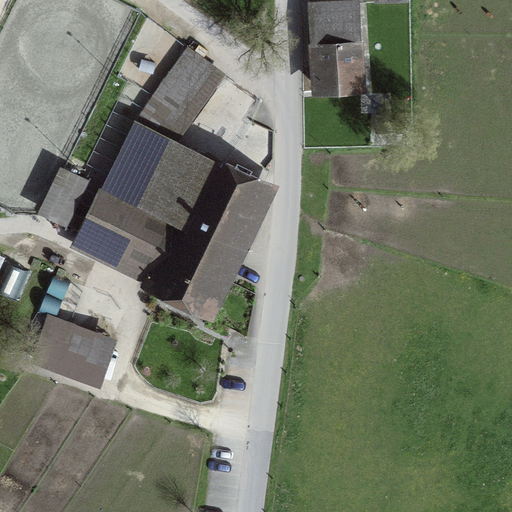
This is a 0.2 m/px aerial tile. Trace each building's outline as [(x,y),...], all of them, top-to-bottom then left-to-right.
[(401,0),(361,0),(362,10),(402,9),(401,0)] [(371,12),(313,12),(313,98),(371,98),(371,12)] [(188,47),(151,97),(178,117),(215,67),(188,47)] [(137,118),(75,241),(207,306),(269,184),(137,118)] [(115,343),(59,322),(44,363),(101,383),(115,343)]
